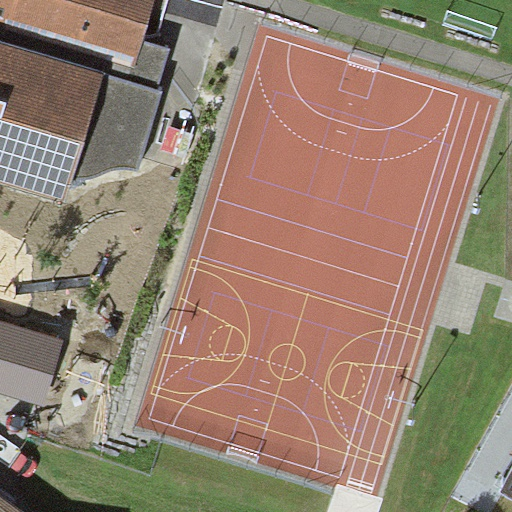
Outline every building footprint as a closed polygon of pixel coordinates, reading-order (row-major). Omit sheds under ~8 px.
[(0,0),(0,170),(69,191),(76,166),(107,63),(141,73),(163,0),(0,0)] [(127,156),(139,159),(162,78),(141,73),(107,63),(76,166),(88,168),(103,162),(114,157),(127,156)] [(62,335),(0,316),(0,387),(45,400),(62,335)] [(511,492),(511,467),(502,487),(511,492)] [(0,511),(38,511),(39,510),(0,481),(0,511)]
